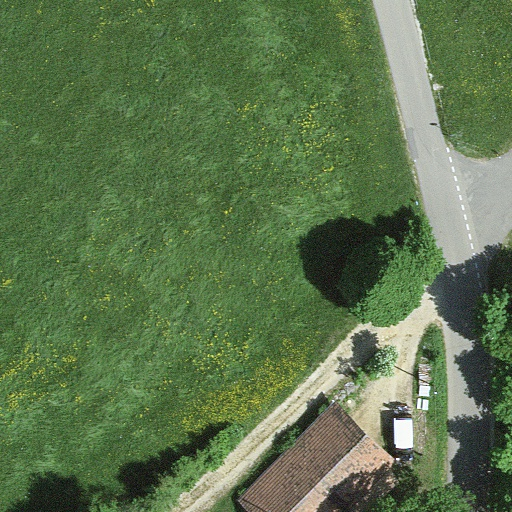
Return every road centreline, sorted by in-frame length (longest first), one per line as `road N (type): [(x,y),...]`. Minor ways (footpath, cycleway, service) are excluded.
road 1 (tertiary): [(464,511),(465,311),(391,0)]
road 2 (track): [(511,189),(432,283),(178,511)]
